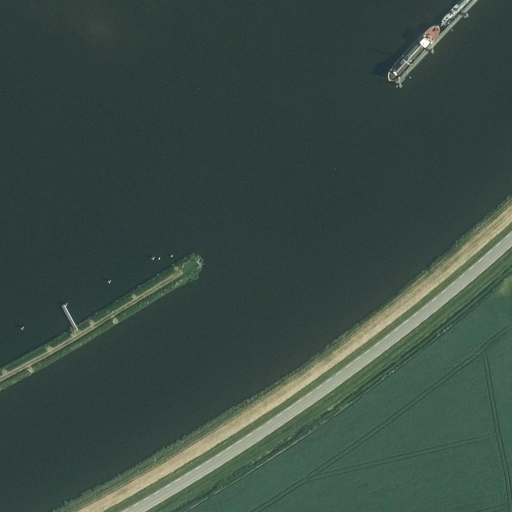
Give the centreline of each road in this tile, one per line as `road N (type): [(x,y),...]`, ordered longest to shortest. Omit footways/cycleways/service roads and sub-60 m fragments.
road 1 (tertiary): [(511,236),(341,378),(135,511)]
road 2 (track): [(190,266),(0,379)]
